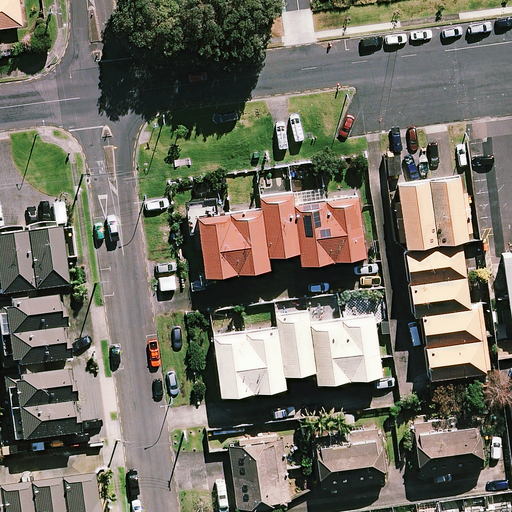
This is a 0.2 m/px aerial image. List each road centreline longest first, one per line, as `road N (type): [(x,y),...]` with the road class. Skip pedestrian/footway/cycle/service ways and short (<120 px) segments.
road 1 (residential): [(103,95),(158,511)]
road 2 (residential): [(103,95),(511,64)]
